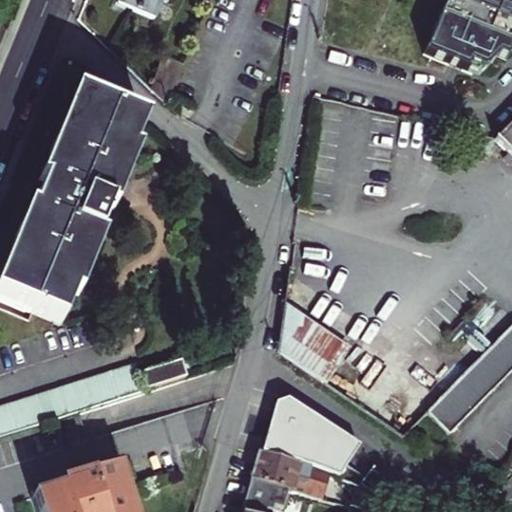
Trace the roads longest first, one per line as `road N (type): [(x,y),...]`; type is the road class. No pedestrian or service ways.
road 1 (residential): [(207,511),(252,357),(274,231)]
road 2 (residential): [(310,0),(274,231)]
road 3 (secondary): [(48,0),(0,118)]
